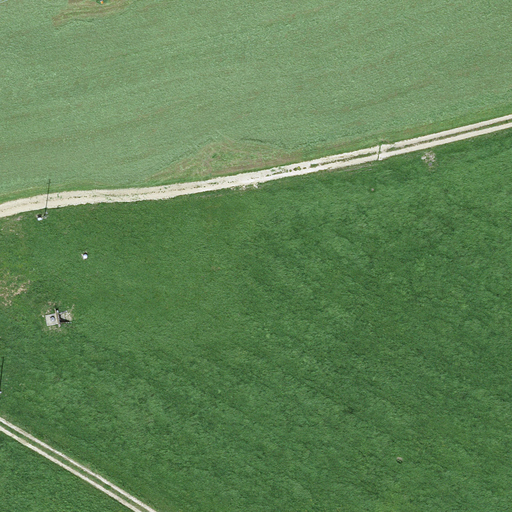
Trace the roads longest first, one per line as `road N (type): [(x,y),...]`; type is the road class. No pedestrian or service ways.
road 1 (track): [(0,212),(48,199),(202,189),(511,121)]
road 2 (track): [(146,511),(0,420)]
